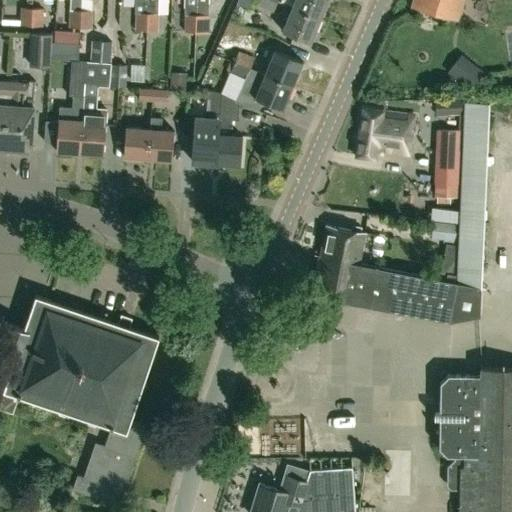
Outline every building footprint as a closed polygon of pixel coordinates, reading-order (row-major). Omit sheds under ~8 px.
[(70,0),(70,26),(80,27),(80,26),(81,8),(81,0),(70,0)] [(147,29),(147,0),(135,0),(135,12),(136,12),(135,29),(147,29)] [(147,0),(147,29),(159,29),(159,12),(159,0),(147,0)] [(195,32),(195,0),(184,0),(184,15),(185,15),(184,32),(195,32)] [(207,16),(208,0),(195,0),(195,32),(205,33),(206,16),(207,16)] [(277,0),(259,0),(258,4),(273,11),(277,0)] [(295,0),(292,7),(320,18),(327,0),(295,0)] [(414,0),(413,4),(451,15),(459,18),(464,0),(414,0)] [(479,19),(490,21),(493,4),(481,2),(479,19)] [(21,6),(20,24),(32,25),(33,7),(21,6)] [(33,7),(32,25),(43,25),(44,8),(33,7)] [(311,42),(320,18),(292,7),(283,31),(311,42)] [(80,26),(92,26),(93,9),(81,8),(80,26)] [(31,32),(30,65),(51,65),(51,58),(51,39),(52,32),(31,32)] [(51,39),(51,58),(72,59),(77,60),(78,41),(51,39)] [(90,61),(110,63),(112,63),(113,40),(92,39),(90,61)] [(234,61),(251,68),(256,57),(239,50),(234,61)] [(266,74),(293,85),(303,61),(275,50),(266,74)] [(84,94),(84,93),(85,83),(87,61),(87,60),(77,60),(72,59),(69,95),(72,95),(73,93),(84,94)] [(110,63),(90,61),(87,61),(85,83),(110,85),(112,63),(110,63)] [(293,85),(266,74),(251,68),(234,61),(230,71),(246,78),(240,90),(239,90),(236,98),(235,101),(240,102),(259,110),(263,101),(283,109),(293,85)] [(127,64),(112,63),(110,85),(118,85),(126,86),(127,64)] [(4,122),(3,147),(10,148),(9,152),(22,152),(26,149),(30,149),(33,106),(36,81),(29,80),(29,83),(13,82),(10,122),(4,122)] [(10,122),(13,82),(0,81),(0,146),(3,147),(4,122),(10,122)] [(153,90),(144,90),(139,89),(139,100),(153,100),(153,90)] [(168,91),(153,90),(153,100),(167,101),(168,91)] [(209,99),(221,100),(222,92),(214,90),(210,90),(209,99)] [(236,98),(222,92),(220,113),(216,162),(240,164),(242,136),(232,135),(233,119),(239,119),(240,102),(235,101),(236,98)] [(79,153),(84,95),(73,94),(72,106),(59,105),(58,122),(46,121),(44,141),(56,143),(56,151),(79,153)] [(84,94),(84,95),(79,153),(103,155),(107,108),(97,107),(98,95),(84,94)] [(437,115),(462,114),(462,98),(436,99),(437,115)] [(410,150),(414,112),(363,106),(357,154),(377,157),(379,146),(410,150)] [(192,161),(216,162),(220,113),(205,112),(205,118),(190,116),(188,142),(194,142),(192,161)] [(148,158),(173,159),(175,131),(161,130),(162,118),(151,117),(150,129),(148,158)] [(148,158),(150,129),(126,128),(124,156),(148,158)] [(458,151),(458,130),(437,129),(436,150),(437,150),(436,181),(459,182),(461,151),(458,151)] [(459,256),(458,281),(360,263),(366,232),(328,224),(314,296),(353,303),(353,302),(450,321),(480,316),(483,257),(459,256)] [(131,421),(142,389),(144,389),(145,388),(146,386),(147,385),(147,384),(147,382),(146,381),(145,379),(160,337),(130,327),(133,318),(122,315),(119,323),(37,295),(25,328),(13,324),(4,352),(16,356),(8,381),(0,378),(0,407),(12,412),(18,395),(32,399),(32,405),(41,408),(44,404),(59,409),(59,415),(68,418),(71,413),(86,418),(85,423),(93,426),(97,422),(110,427),(127,433),(131,421)] [(511,511),(511,367),(482,367),(481,374),(449,373),(441,382),(440,446),(448,454),(457,454),(457,459),(449,466),(448,484),(451,488),(461,488),(460,511),(511,511)] [(103,447),(135,458),(146,426),(131,421),(127,433),(110,427),(103,447)] [(73,488),(120,504),(135,458),(103,447),(95,444),(84,478),(77,475),(73,488)] [(355,511),(353,466),(311,469),(310,472),(304,470),(301,478),(286,473),(281,488),(262,482),(252,511),(355,511)]
